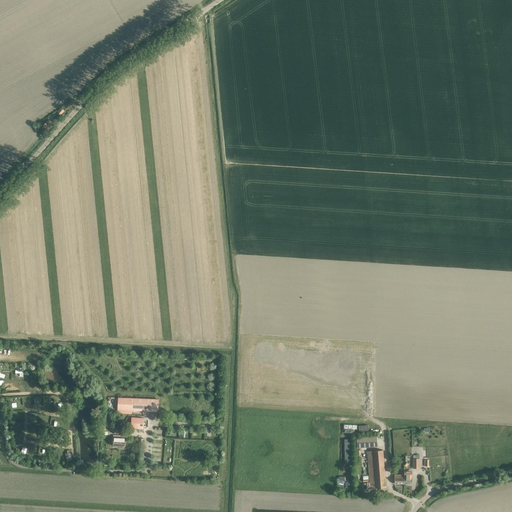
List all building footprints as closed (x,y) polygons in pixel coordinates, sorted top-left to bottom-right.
[(50,121),(48,123),(47,123),(46,123),(45,123),(45,124),(44,124),(44,125),(44,126),(44,127),(47,129),(53,124),(50,121)] [(158,399),(118,398),(117,410),(158,412),(158,399)] [(143,429),(144,418),(131,417),(131,428),(143,429)] [(125,446),(125,436),(113,435),(113,446),(125,446)] [(376,436),(356,438),(357,448),(377,446),(376,436)] [(383,450),(367,451),(369,469),(370,483),(367,483),(367,488),(386,487),(385,469),(383,450)] [(404,471),(404,472),(404,484),(412,484),(412,471),(404,471)] [(404,472),(403,475),(395,475),(394,484),(404,484),(404,472)]
